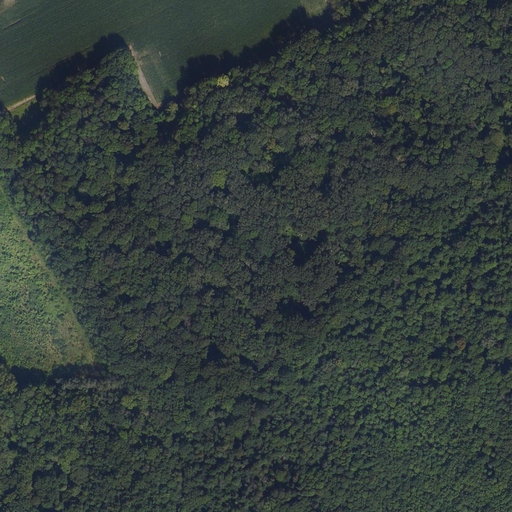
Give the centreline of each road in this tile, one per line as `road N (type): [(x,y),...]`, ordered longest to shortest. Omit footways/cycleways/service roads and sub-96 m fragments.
road 1 (track): [(511,178),(441,217),(300,354),(223,396),(185,404),(151,403),(6,166)]
road 2 (track): [(511,265),(483,366),(411,383),(385,380),(248,511)]
road 3 (track): [(491,186),(485,165),(430,95),(368,33),(359,0)]
